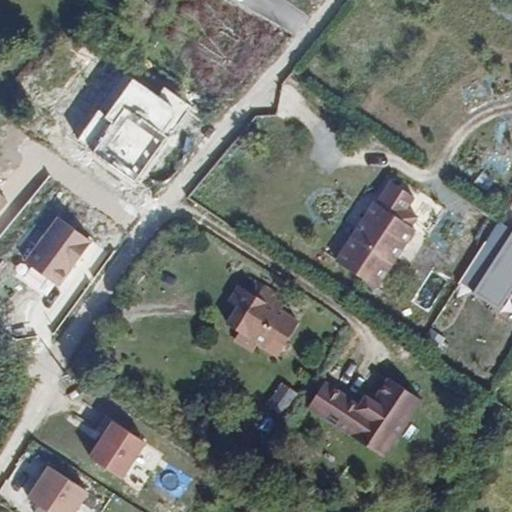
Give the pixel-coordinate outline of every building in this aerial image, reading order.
[(419,196),(397,181),(383,203),(380,202),(341,261),(381,287),(420,228),(416,226),(423,214),(412,207),(419,196)] [(0,213),(12,200),(0,188),(0,213)] [(511,293),(511,222),(501,215),(459,283),(502,310),(511,293)] [(262,293),(284,307),(291,297),(270,282),(262,293)] [(244,304),(234,320),(252,333),(250,335),(271,350),(273,354),(275,353),(281,357),(284,352),(289,350),(288,346),(304,321),(284,307),(262,293),(247,283),(237,299),(244,304)] [(421,397),(387,376),(372,399),(365,394),(359,403),(323,380),(307,406),(382,456),(421,397)] [(124,478),(145,445),(115,425),(93,458),(124,478)] [(49,468),(30,497),(53,511),(75,511),(88,493),(49,468)]
